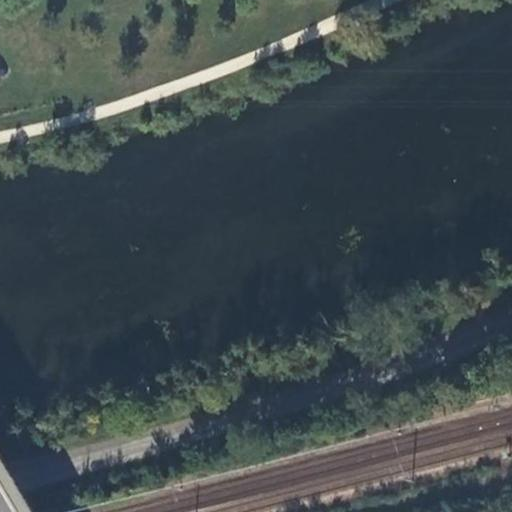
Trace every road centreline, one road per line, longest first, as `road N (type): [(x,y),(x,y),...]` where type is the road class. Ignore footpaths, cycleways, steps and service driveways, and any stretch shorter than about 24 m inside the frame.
road 1 (unclassified): [(511,304),(359,365),(0,474)]
road 2 (track): [(374,511),(511,478)]
